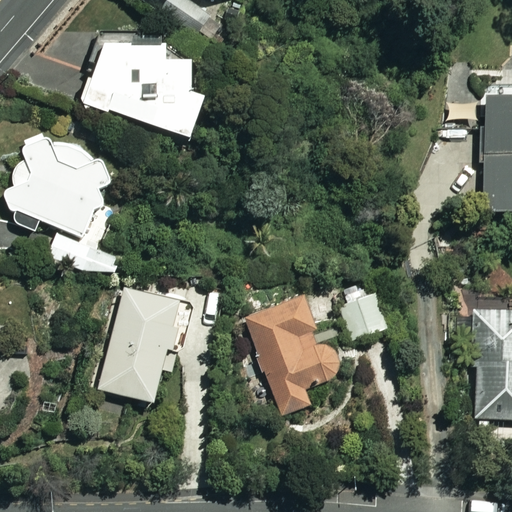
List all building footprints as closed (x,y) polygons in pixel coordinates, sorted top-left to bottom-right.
[(202,76),(175,76),(175,59),(112,58),(100,90),(95,88),(87,111),(201,151),(215,111),(201,106),(202,76)] [(511,78),(487,78),(485,108),(493,108),(492,136),(485,136),(484,171),(491,171),(488,220),(511,221),(511,78)] [(481,109),(449,105),(447,124),(478,128),(481,109)] [(32,217),(87,242),(93,230),(83,226),(105,215),(105,199),(121,187),(103,164),(96,169),(79,148),(53,148),(53,144),(28,144),(29,168),(18,179),(19,194),(9,195),(17,219),(32,217)] [(376,286),(327,301),(344,355),(392,340),(376,286)] [(180,381),(199,316),(133,297),(105,394),(159,410),(169,377),(180,381)] [(342,386),(310,299),(249,322),(288,426),(320,414),(313,397),(342,386)] [(511,316),(482,315),(476,438),(511,440),(511,316)] [(396,357),(364,365),(380,432),(412,424),(396,357)]
